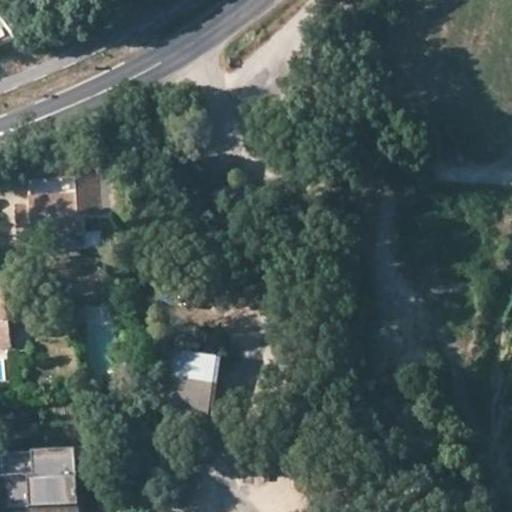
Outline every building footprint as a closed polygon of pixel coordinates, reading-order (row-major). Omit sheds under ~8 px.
[(105,220),(120,219),(117,176),(101,177),(101,180),(105,220)] [(80,198),(32,201),(32,209),(18,209),(21,253),(37,253),(36,240),(88,237),(86,222),(105,220),(101,180),(79,182),(80,198)] [(8,288),(0,288),(0,306),(9,306),(8,288)] [(0,349),(13,348),(9,306),(0,306),(0,349)] [(217,355),(164,349),(149,473),(182,477),(185,452),(205,455),(217,355)] [(119,438),(108,437),(108,452),(104,451),(104,468),(118,468),(119,438)] [(82,511),(80,454),(4,458),(7,511),(82,511)]
